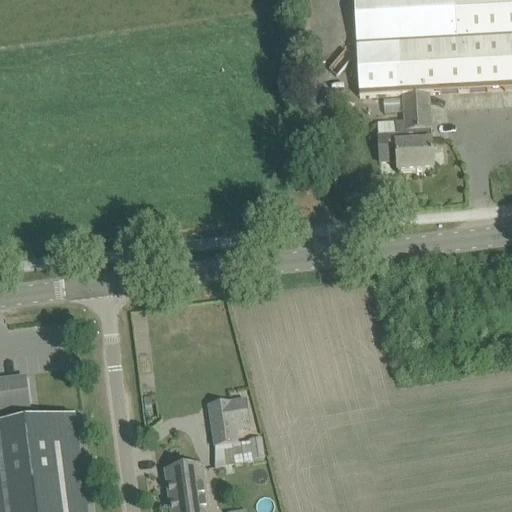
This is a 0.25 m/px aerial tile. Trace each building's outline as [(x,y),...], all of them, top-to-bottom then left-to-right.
[(511,0),(354,0),(357,47),(358,64),(361,101),(404,98),(430,96),(511,91),(511,0)] [(396,138),(379,138),(379,139),(380,166),(398,165),(398,175),(434,172),(432,132),(430,96),(404,98),(405,124),(395,125),(396,138)] [(30,425),(28,413),(30,413),(26,380),(0,383),(0,511),(87,511),(76,419),(30,425)] [(251,430),(247,404),(232,406),(232,405),(210,408),(216,450),(238,447),(236,432),(251,430)] [(252,465),(264,464),(262,441),(250,442),(252,465)] [(208,511),(202,468),(166,473),(171,511),(208,511)]
